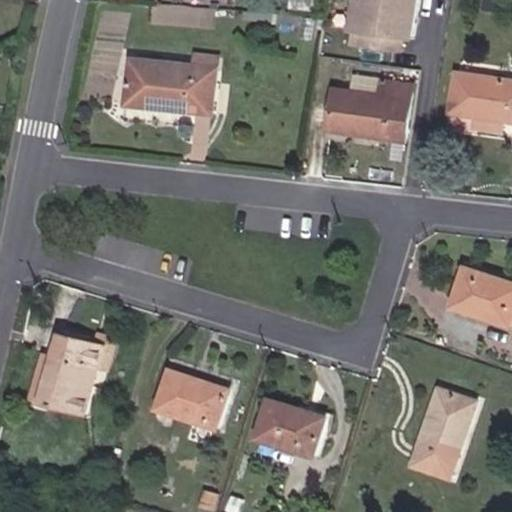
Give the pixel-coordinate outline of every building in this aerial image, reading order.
[(322,12),(322,0),(292,0),(292,9),(322,12)] [(419,0),(350,0),(345,29),(351,30),(405,38),(413,40),(419,0)] [(500,14),(502,0),(485,0),(484,11),(500,14)] [(302,25),(303,17),(247,12),(247,20),(302,25)] [(351,30),(349,45),(403,53),(405,38),(351,30)] [(214,115),(220,58),(198,56),(197,67),(133,60),(128,106),(214,115)] [(511,121),(511,81),(459,74),(451,128),(480,133),(481,128),(502,132),(508,121),(511,121)] [(383,96),(385,81),(357,77),(356,92),(383,96)] [(409,142),(417,86),(385,81),(383,96),(356,92),(337,89),(331,131),(409,142)] [(511,325),(511,282),(468,268),(456,307),(511,325)] [(102,368),(108,346),(99,344),(64,334),(57,358),(46,354),(33,399),(45,402),(45,403),(89,415),(102,368)] [(111,370),(119,339),(101,335),(99,344),(108,346),(102,368),(111,370)] [(221,429),(232,395),(212,389),(214,383),(174,370),(161,409),(221,429)] [(234,390),(214,383),(212,389),(232,395),(234,390)] [(454,479),(480,402),(441,388),(416,466),(454,479)] [(318,457),(330,418),(272,400),(261,439),(318,457)] [(100,479),(106,461),(92,456),(85,474),(100,479)] [(216,511),(221,494),(206,489),(201,507),(216,511)]
